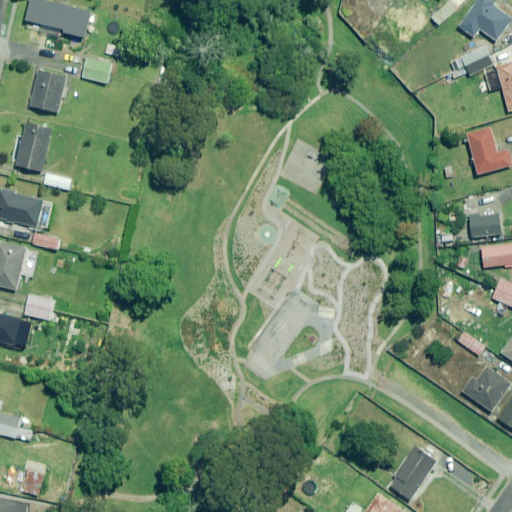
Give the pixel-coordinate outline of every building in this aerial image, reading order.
[(460,8),(452,0),(432,18),(439,26),(460,8)] [(495,2),(492,0),(478,0),(459,27),(474,38),(481,30),(496,41),(511,18),(493,4),(495,2)] [(84,15),(43,6),(37,33),(62,38),(59,48),(76,52),(84,15)] [(111,63),(86,58),(82,78),(107,84),(111,63)] [(511,62),(497,67),(509,112),(511,110),(511,62)] [(66,78),(38,71),(30,106),(58,113),(66,78)] [(52,130),(26,123),(15,165),(41,172),(52,130)] [(467,134),(468,137),(463,139),(465,143),(469,142),(478,174),(511,166),(508,151),(498,154),(491,128),(467,134)] [(74,179),(47,173),(45,185),(72,190),(74,179)] [(15,190),(0,187),(0,218),(39,227),(45,200),(14,194),(15,190)] [(501,236),(498,213),(469,217),(472,240),(501,236)] [(48,233),(37,230),(34,244),(57,250),(60,239),(47,236),(48,233)] [(25,249),(0,243),(0,286),(16,290),(25,249)] [(511,264),(511,244),(481,248),(483,267),(511,264)] [(511,285),(500,280),(492,299),(511,307),(511,285)] [(56,301),(30,295),(25,315),(52,321),(56,301)] [(20,319),(0,314),(0,341),(14,345),(20,319)] [(486,347),(465,332),(458,341),(480,356),(486,347)] [(511,337),(501,353),(511,360),(511,337)] [(510,384),(486,367),(476,381),(471,378),(462,392),(491,412),(510,384)] [(20,419),(0,414),(0,434),(31,441),(33,431),(18,428),(20,419)] [(436,462),(414,447),(388,485),(410,500),(436,462)] [(40,472),(27,469),(24,491),(36,493),(40,472)] [(405,511),(379,494),(366,511),(405,511)]
